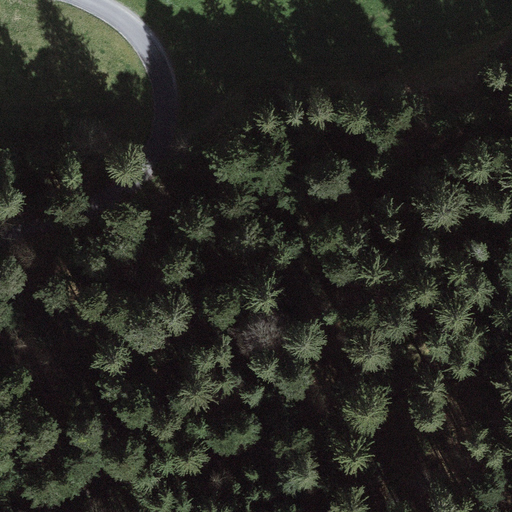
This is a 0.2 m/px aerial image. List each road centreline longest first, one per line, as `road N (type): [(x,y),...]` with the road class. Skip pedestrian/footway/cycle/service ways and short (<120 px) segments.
road 1 (track): [(58,511),(107,481),(160,484),(221,466),(334,459),(511,357)]
road 2 (unclassified): [(77,0),(130,27),(168,71),(185,121),(172,176),(150,196),(0,254)]
